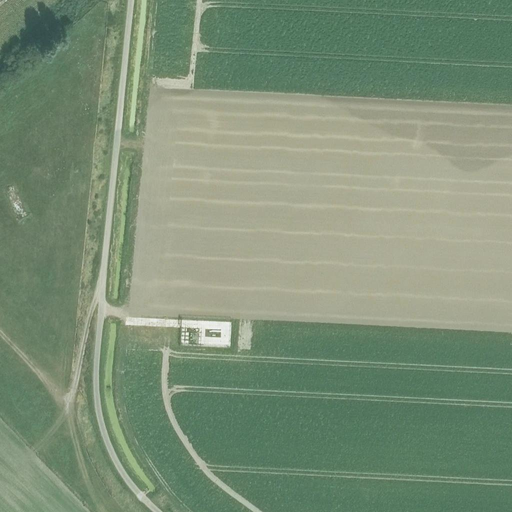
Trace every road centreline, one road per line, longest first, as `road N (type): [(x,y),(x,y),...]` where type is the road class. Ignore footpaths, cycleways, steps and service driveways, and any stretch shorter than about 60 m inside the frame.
road 1 (unclassified): [(130,0),(97,409),(125,479),(157,511)]
road 2 (track): [(19,455),(60,423),(102,291)]
